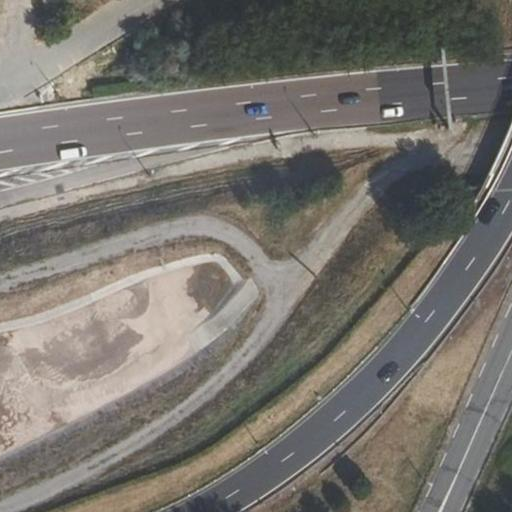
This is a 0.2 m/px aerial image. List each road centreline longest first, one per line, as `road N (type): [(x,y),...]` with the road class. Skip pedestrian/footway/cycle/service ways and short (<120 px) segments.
road 1 (primary): [(0,145),(151,121),(511,87)]
road 2 (secondary): [(174,511),(330,424),(431,310),(511,191)]
road 3 (tertiary): [(511,359),(463,469)]
